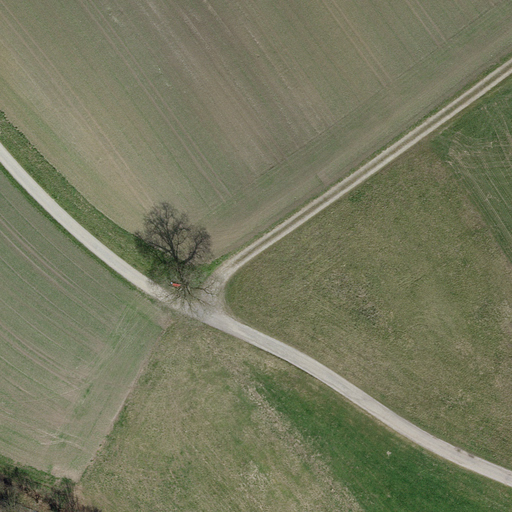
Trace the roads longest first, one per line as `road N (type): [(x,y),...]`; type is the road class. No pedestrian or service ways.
road 1 (track): [(511,493),(394,434),(259,333),(103,262),(0,146)]
road 2 (track): [(211,311),(229,268),(511,65)]
